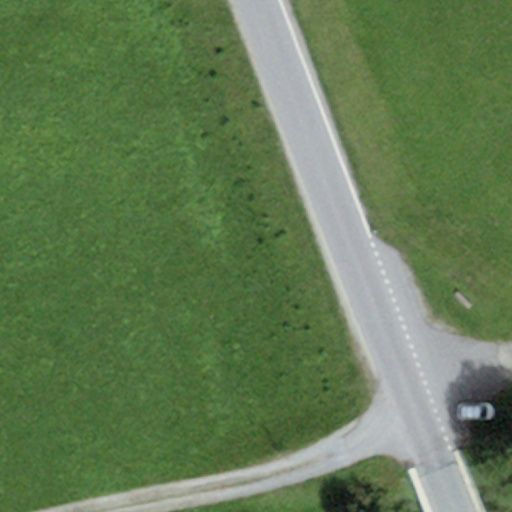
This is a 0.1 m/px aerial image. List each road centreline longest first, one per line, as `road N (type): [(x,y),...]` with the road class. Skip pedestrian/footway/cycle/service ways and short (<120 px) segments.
road 1 (tertiary): [(440,419),(265,0)]
road 2 (track): [(136,511),(440,419)]
